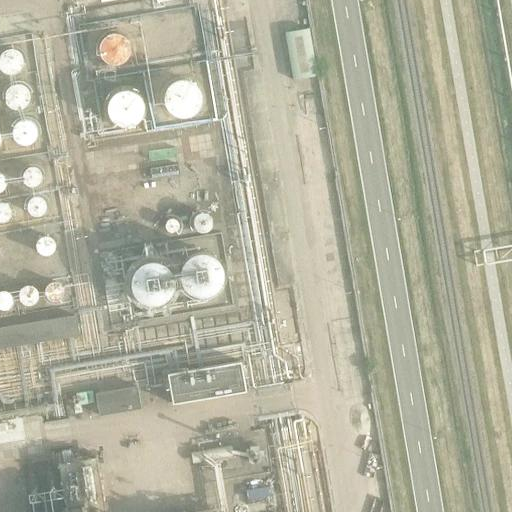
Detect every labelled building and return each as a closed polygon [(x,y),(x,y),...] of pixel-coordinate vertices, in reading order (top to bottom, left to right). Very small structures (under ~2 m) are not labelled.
[(307,22),(281,26),(290,79),(316,74),(307,22)] [(132,61),(130,33),(101,35),(102,62),(132,61)] [(0,67),(17,71),(22,51),(5,47),(0,66),(0,67)] [(12,80),(4,102),(23,109),(31,86),(12,80)] [(198,101),(198,100),(197,95),(194,89),(189,85),(182,83),(175,84),(169,87),(165,93),(163,100),(164,105),(167,111),(172,115),(175,117),(179,117),(186,117),(190,115),(193,113),(196,107),(198,101)] [(142,110),(142,109),(140,102),(137,97),(134,95),(130,93),(124,92),(119,94),(113,97),(110,102),(109,109),(110,116),(113,120),(119,124),(124,125),(131,124),(137,121),(140,116),(142,110)] [(34,142),(40,122),(18,115),(12,135),(34,142)] [(229,277),(229,276),(228,269),(224,263),(218,259),(211,257),(204,258),(201,259),(197,262),(193,268),(191,276),(192,282),(193,286),(196,289),(202,293),(209,295),(216,294),(220,293),(223,290),(227,285),(228,281),(229,277)] [(185,282),(185,281),(183,274),(180,268),(174,264),(167,262),(160,262),(156,264),(152,267),(148,272),(146,277),(146,280),(147,288),(151,294),(158,299),(164,300),(172,299),(178,296),(182,290),(184,286),(185,282)] [(78,314),(0,327),(0,346),(82,333),(78,314)] [(241,361),(169,372),(173,402),(246,391),(241,361)] [(138,385),(97,392),(100,414),(142,408),(138,385)] [(61,459),(61,486),(97,486),(97,459),(61,459)]
